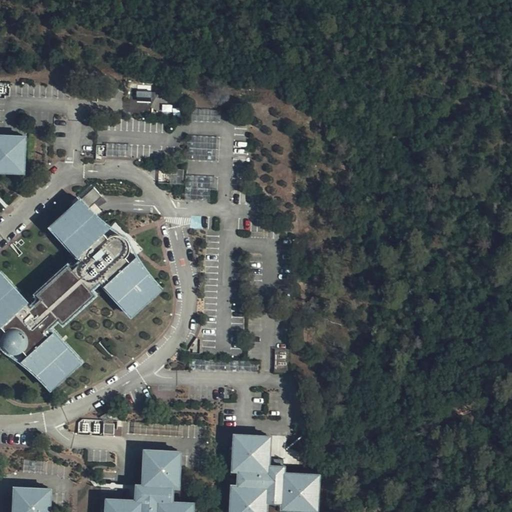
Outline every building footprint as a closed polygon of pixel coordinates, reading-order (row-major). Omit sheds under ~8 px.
[(0,174),(23,175),(24,139),(0,138),(0,174)] [(78,205),(104,234),(108,230),(81,201),(78,205)] [(31,353),(58,383),(82,360),(52,326),(60,319),(64,324),(96,295),(92,290),(101,281),(132,315),(156,292),(130,263),(127,260),(128,258),(131,252),(131,248),(130,243),(128,240),(125,237),(116,235),(108,239),(104,234),(78,205),(52,227),(83,261),(74,270),(70,266),(37,295),(42,300),(34,307),(3,273),(0,275),(0,319),(5,325),(10,331),(9,332),(6,336),(5,342),(6,347),(8,350),(12,354),(18,355),(24,354),(28,351),(31,353)] [(156,292),(161,288),(135,259),(130,263),(156,292)] [(274,349),(275,373),(287,372),(286,349),(274,349)] [(25,359),(52,388),(58,383),(31,353),(25,359)] [(115,434),(115,423),(104,423),(104,434),(115,434)] [(261,464),(272,465),(272,458),(272,436),(237,435),(236,469),(242,469),(241,484),(234,485),(233,511),(269,511),(270,502),(270,490),(260,490),(261,464)] [(147,449),(145,484),(176,486),(182,486),(183,450),(147,449)] [(286,459),(279,459),(279,465),(272,465),(261,464),(260,490),(270,490),(270,502),(285,501),(286,473),(286,459)] [(321,474),(286,473),(285,501),(285,507),(320,508),(321,474)] [(176,486),(145,484),(138,484),(138,492),(144,492),(144,500),(143,511),(176,511),(176,502),(176,486)] [(18,487),(16,511),(52,511),(53,488),(18,487)] [(194,511),(195,502),(176,502),(176,511),(143,511),(144,500),(138,500),(108,499),(108,511),(194,511)]
